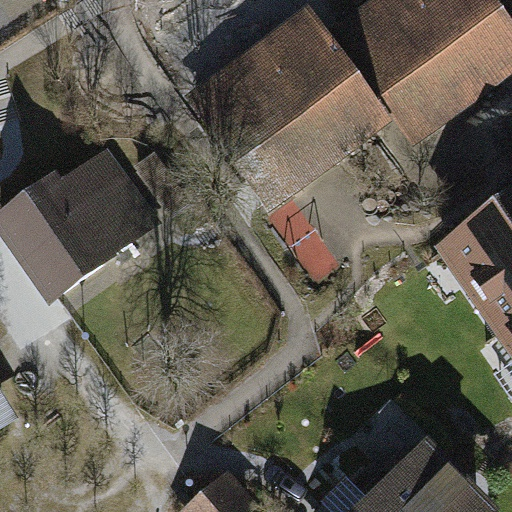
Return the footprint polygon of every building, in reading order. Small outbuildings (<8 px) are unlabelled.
[(316,15),(183,105),(265,225),(394,138),(405,156),(511,79),(511,30),(491,0),(381,0),(337,30),(329,35),(316,15)] [(167,235),(104,147),(0,219),(0,234),(56,314),(167,235)] [(511,202),(433,258),(511,370),(511,202)] [(0,387),(0,440),(24,426),(0,387)] [(504,511),(431,443),(365,511),(504,511)] [(268,511),(234,475),(194,511),(268,511)]
